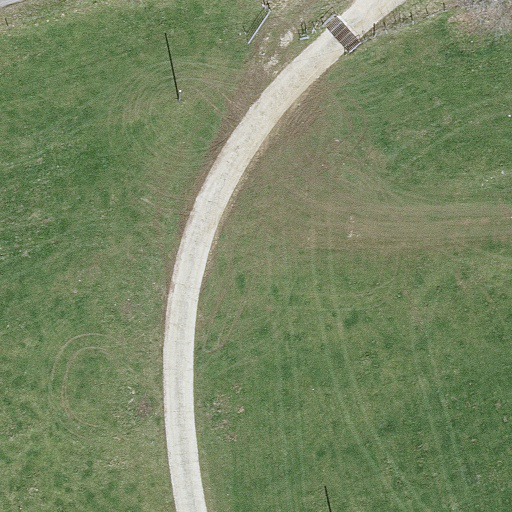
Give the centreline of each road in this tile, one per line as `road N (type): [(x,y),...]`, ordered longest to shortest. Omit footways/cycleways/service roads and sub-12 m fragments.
road 1 (track): [(192,511),(179,321),(204,212),(266,110),(377,0)]
road 2 (unknown): [(234,157),(387,226),(511,221)]
